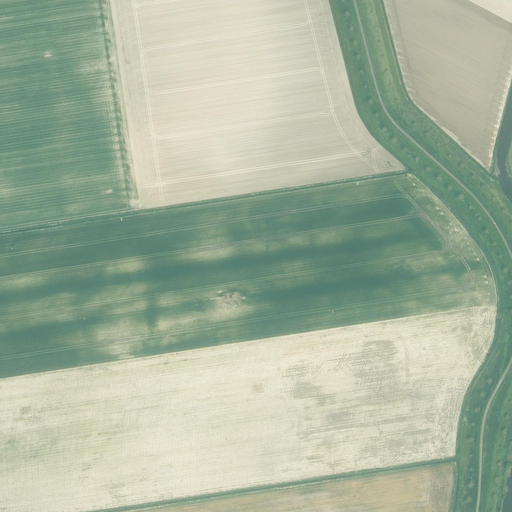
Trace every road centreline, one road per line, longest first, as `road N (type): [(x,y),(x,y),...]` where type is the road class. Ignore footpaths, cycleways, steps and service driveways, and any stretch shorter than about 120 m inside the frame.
road 1 (unclassified): [(511,256),(474,196),(390,119),(354,0)]
road 2 (unclassified): [(476,511),(484,420),(511,357)]
